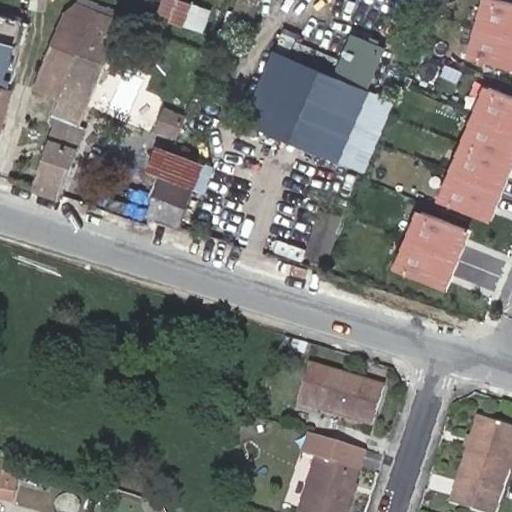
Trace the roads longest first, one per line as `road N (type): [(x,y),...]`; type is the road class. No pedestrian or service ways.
road 1 (residential): [(442,348),(0,214)]
road 2 (residential): [(442,348),(394,511)]
